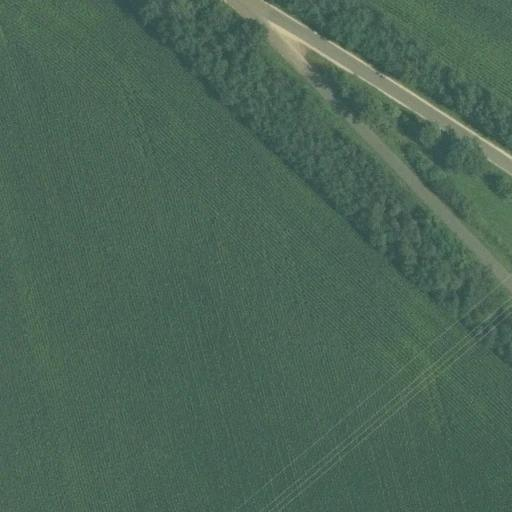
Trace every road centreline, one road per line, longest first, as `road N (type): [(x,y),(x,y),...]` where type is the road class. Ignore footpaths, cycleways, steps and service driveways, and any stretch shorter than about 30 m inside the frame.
road 1 (unclassified): [(234,0),(511,276)]
road 2 (unclassified): [(237,0),(511,174)]
